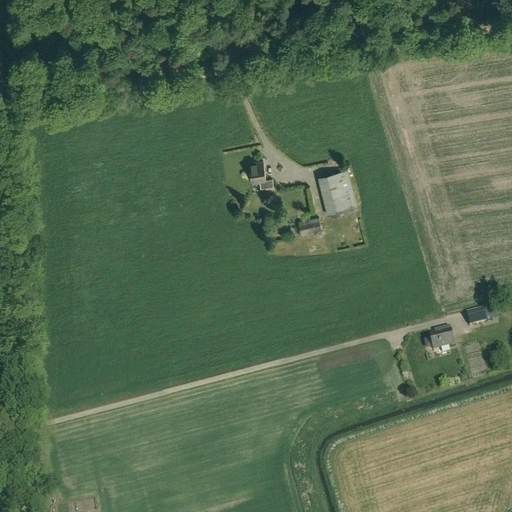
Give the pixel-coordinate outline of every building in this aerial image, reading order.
[(261,182),(262,188),(274,187),(273,179),(267,180),(264,161),(251,163),(254,183),(261,182)] [(359,208),(349,169),(320,176),(322,184),(337,181),(345,212),(359,208)] [(323,231),(320,218),(300,222),(302,235),(323,231)] [(471,325),(487,321),(484,308),(468,312),(471,325)] [(494,327),(504,324),(501,313),(491,315),(494,327)] [(455,344),(450,327),(438,330),(439,334),(431,336),(431,338),(428,339),(426,341),(428,348),(430,348),(434,348),(434,349),(455,344)]
